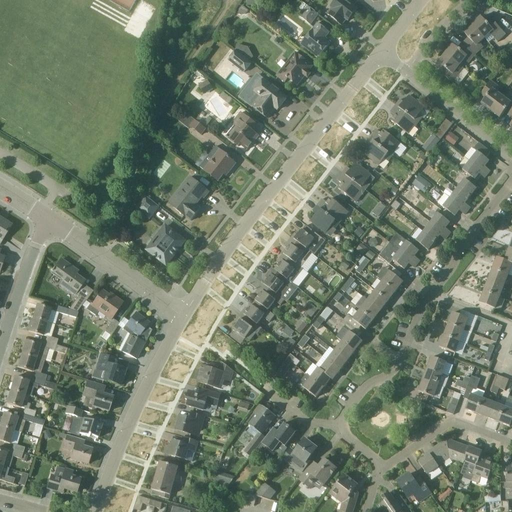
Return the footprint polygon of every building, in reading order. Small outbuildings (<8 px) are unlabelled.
[(355,13),(357,9),(347,2),(349,0),(348,0),(336,0),(331,8),(332,8),(328,14),(342,25),(346,20),(348,21),(351,18),(352,19),(356,14),(355,13)] [(299,8),(304,12),(300,17),(310,25),(319,14),(304,2),(299,8)] [(249,11),(243,6),(237,13),(241,16),(246,15),(249,11)] [(493,21),(489,25),(481,17),(473,25),(485,38),(490,34),(494,38),(502,30),(493,21)] [(301,44),(319,58),(332,42),(326,37),(330,32),(318,23),(301,44)] [(473,25),(464,33),(471,41),(466,46),(475,54),(484,47),(480,43),(485,38),(473,25)] [(475,54),(466,46),(462,51),(453,45),(446,54),(460,65),(464,60),(469,63),(475,54)] [(236,50),(229,60),(245,72),(252,63),(236,50)] [(298,86),(305,76),(308,78),(311,74),(308,72),(313,66),(296,53),(291,58),(292,63),(293,64),(288,71),(287,70),(281,71),(277,76),(285,83),(288,78),(298,86)] [(438,63),(444,68),(447,70),(443,75),(453,83),(460,74),(456,71),(460,65),(446,54),(438,63)] [(253,107),(268,119),(276,108),(278,110),(287,98),(264,80),(255,92),(261,97),(253,107)] [(199,86),(203,92),(208,89),(209,90),(212,89),(213,89),(208,81),(199,86)] [(483,91),(488,95),(482,104),(491,111),(502,96),(497,92),(500,88),(491,81),(483,91)] [(396,105),(419,123),(423,118),(419,115),(425,108),(409,96),(404,102),(401,100),(396,105)] [(491,111),(500,118),(507,109),(511,113),(511,96),(508,100),(502,96),(491,111)] [(419,123),(396,105),(391,113),(395,116),(392,121),(409,135),(419,123)] [(206,129),(195,120),(185,112),(179,120),(190,129),(191,127),(201,135),(206,129)] [(241,113),(237,118),(239,119),(235,126),(236,127),(227,138),(239,147),(240,145),(247,150),(258,136),(256,134),(261,128),(241,113)] [(447,120),(440,128),(434,135),(440,140),(447,132),(453,125),(447,120)] [(398,134),(402,137),(406,132),(403,130),(402,129),(398,134)] [(376,132),(370,139),(392,156),(402,144),(384,131),(381,135),(376,132)] [(459,139),(451,133),(446,140),(454,146),(459,139)] [(440,140),(434,135),(433,134),(423,148),(430,154),(440,140)] [(388,162),(392,156),(370,139),(366,144),(369,147),(364,154),(379,166),(385,159),(388,162)] [(474,150),(478,152),(471,161),(488,175),(491,171),(485,167),(490,161),(486,158),(491,152),(480,143),(474,150)] [(204,170),(218,182),(224,174),(227,176),(236,164),(230,159),(231,158),(218,148),(216,148),(206,161),(209,164),(204,170)] [(480,174),(485,178),(488,175),(471,161),(463,170),(469,175),(473,178),(475,180),(480,174)] [(344,172),(366,190),(375,178),(356,163),(351,170),(348,167),(344,172)] [(366,190),(344,172),(337,180),(342,184),(339,189),(356,202),(366,190)] [(477,189),(470,183),(473,178),(469,175),(466,180),(465,179),(458,189),(470,198),(477,189)] [(169,204),(191,221),(201,209),(196,205),(202,197),(204,199),(209,192),(190,177),(169,204)] [(418,177),(413,184),(423,192),(428,185),(418,177)] [(470,198),(458,189),(451,198),(468,211),(471,208),(465,204),(470,198)] [(137,208),(149,218),(159,206),(146,197),(137,208)] [(323,199),(317,206),(340,224),(349,212),(331,198),(328,203),(323,199)] [(465,215),(468,211),(451,198),(443,207),(455,217),(460,211),(465,215)] [(380,204),(376,209),(382,214),(386,209),(380,204)] [(335,229),(340,224),(317,206),(313,212),(316,215),(311,221),(331,237),(336,230),(335,229)] [(450,223),(438,213),(431,223),(448,236),(451,233),(446,229),(450,223)] [(0,239),(2,240),(11,226),(0,218),(0,239)] [(448,236),(431,223),(424,232),(436,241),(440,236),(441,237),(446,240),(448,236)] [(147,250),(166,265),(185,241),(166,226),(147,250)] [(359,238),(364,233),(359,228),(354,233),(359,238)] [(295,234),(292,238),(307,249),(313,254),(315,256),(326,241),(311,230),(308,234),(302,230),(298,235),(295,234)] [(407,241),(418,249),(421,245),(428,251),(436,241),(424,232),(417,241),(411,236),(407,241)] [(419,251),(418,249),(407,241),(401,236),(398,233),(390,243),(413,261),(417,265),(420,261),(415,257),(419,251)] [(307,249),(292,238),(285,247),(288,249),(284,254),(296,263),(302,269),(313,254),(307,249)] [(357,249),(364,255),(368,249),(362,243),(357,249)] [(413,261),(390,243),(380,256),(390,264),(393,260),(405,270),(409,264),(415,268),(417,265),(413,261)] [(375,255),(370,251),(366,256),(371,260),(375,255)] [(296,263),(284,254),(277,263),(279,265),(275,270),(293,284),(304,270),(302,269),(296,263)] [(511,266),(511,263),(505,260),(497,257),(493,269),(509,275),(511,266)] [(75,295),(83,284),(85,282),(71,272),(73,268),(61,260),(54,269),(53,268),(51,271),(64,280),(61,284),(75,295)] [(350,265),(346,262),(342,268),(346,271),(350,265)] [(356,271),(356,272),(360,275),(366,267),(362,264),(356,271)] [(293,284),(275,270),(273,268),(266,277),(268,279),(264,284),(264,285),(285,301),(287,302),(298,288),(293,284)] [(489,280),(504,286),(509,275),(493,269),(489,280)] [(383,281),(396,292),(404,282),(391,272),(383,281)] [(351,278),(346,284),(350,287),(355,281),(351,278)] [(484,292),(500,298),(504,286),(489,280),(484,292)] [(383,281),(376,291),(389,301),(396,292),(383,281)] [(345,294),(345,293),(350,287),(346,284),(341,290),(345,294)] [(285,301),(264,285),(257,293),(260,295),(256,301),(268,310),(276,301),(281,306),(285,301)] [(322,295),(327,290),(322,286),(318,292),(322,295)] [(112,319),(112,318),(123,303),(113,296),(112,298),(102,291),(95,301),(93,300),(86,310),(95,317),(98,313),(106,318),(104,320),(110,325),(105,332),(110,336),(119,324),(112,319)] [(376,291),(368,300),(381,311),(389,301),(376,291)] [(351,301),(356,306),(360,310),(374,320),(381,311),(368,300),(363,297),(358,292),(351,301)] [(496,309),(500,298),(484,292),(480,303),(496,309)] [(333,300),(334,300),(337,303),(342,297),(338,293),(333,300)] [(80,295),(78,297),(68,310),(78,313),(87,300),(80,295)] [(268,310),(256,301),(253,305),(252,305),(248,311),(246,309),(242,313),(257,325),(263,317),(270,322),(275,316),(268,310)] [(47,323),(51,311),(51,310),(37,305),(33,319),(47,323)] [(54,312),(76,319),(78,313),(68,310),(56,306),(54,312)] [(306,314),(308,315),(311,318),(317,310),(313,307),(306,314)] [(344,320),(358,331),(362,326),(366,330),(374,320),(360,310),(353,319),(348,315),(344,320)] [(149,323),(136,313),(126,326),(132,331),(121,352),(136,360),(150,334),(147,333),(144,330),(149,323)] [(241,344),(252,331),(257,335),(262,329),(257,325),(242,313),(235,322),(238,324),(234,329),(236,331),(231,337),(241,344)] [(464,331),(469,319),(453,313),(449,324),(464,331)] [(316,322),(321,325),(325,321),(320,317),(316,322)] [(341,325),(345,327),(337,337),(342,341),(355,351),(363,341),(359,338),(362,334),(358,331),(344,320),(341,317),(338,322),(341,325)] [(33,319),(29,332),(43,336),(47,323),(33,319)] [(312,326),(313,327),(317,330),(321,325),(316,322),(312,326)] [(449,324),(444,336),(460,342),(464,331),(449,324)] [(45,342),(56,345),(58,339),(47,336),(45,342)] [(310,340),(305,336),(301,341),(306,344),(310,340)] [(455,353),(460,342),(444,336),(440,347),(455,353)] [(296,342),(291,339),(285,346),(290,350),(296,342)] [(56,345),(45,342),(43,347),(40,346),(26,341),(22,355),(44,362),(48,349),(65,355),(67,349),(56,345)] [(301,341),(298,345),(302,349),(306,344),(301,341)] [(355,351),(342,341),(335,350),(348,361),(355,351)] [(487,353),(492,354),(495,347),(483,342),(480,350),(487,353)] [(348,361),(335,350),(327,360),(340,370),(348,361)] [(126,370),(113,366),(115,358),(100,353),(95,369),(105,372),(103,380),(121,386),(126,370)] [(44,362),(22,355),(17,368),(32,372),(32,371),(36,372),(34,378),(45,382),(47,376),(40,374),(44,362)] [(287,360),(292,363),(295,358),(291,355),(287,360)] [(443,375),(448,363),(432,357),(428,369),(443,375)] [(287,360),(276,373),(283,379),(290,369),(288,367),(292,363),(287,360)] [(327,360),(320,370),(331,379),(333,380),(340,370),(327,360)] [(203,367),(198,382),(221,389),(224,379),(231,381),(234,371),(223,363),(220,372),(203,367)] [(288,367),(290,369),(294,372),(297,367),(292,363),(288,367)] [(318,368),(310,378),(324,388),(331,379),(320,370),(318,368)] [(443,375),(428,369),(423,380),(439,386),(443,375)] [(303,392),(305,389),(316,398),(324,388),(310,378),(306,375),(296,387),(303,392)] [(498,376),(494,386),(499,389),(503,378),(498,376)] [(56,385),(45,382),(34,378),(32,383),(29,382),(15,377),(11,391),(25,395),(31,397),(33,388),(37,389),(38,386),(54,391),(56,385)] [(480,380),(471,377),(470,379),(469,384),(466,391),(464,398),(469,400),(466,410),(477,414),(483,399),(471,395),(473,390),(476,391),(480,380)] [(503,378),(499,389),(506,391),(510,380),(503,378)] [(439,386),(423,380),(419,392),(435,398),(439,386)] [(84,396),(85,397),(82,406),(91,409),(92,407),(108,412),(113,397),(103,394),(106,387),(88,381),(84,396)] [(497,395),(499,389),(494,386),(491,393),(497,395)] [(221,394),(204,389),(203,395),(192,392),(191,393),(189,393),(187,399),(190,399),(188,406),(204,411),(206,404),(217,407),(221,394)] [(25,395),(11,391),(6,404),(21,408),(24,409),(23,414),(34,418),(36,412),(29,410),(30,405),(23,402),(25,395)] [(494,403),(483,399),(477,414),(488,418),(494,403)] [(511,403),(507,402),(505,407),(499,422),(510,427),(511,422),(511,403)] [(248,411),(249,404),(240,403),(239,410),(248,411)] [(499,422),(505,407),(494,403),(488,418),(499,422)] [(256,450),(266,438),(262,435),(276,416),(263,407),(259,404),(252,413),(254,415),(256,416),(249,425),(251,426),(247,432),(255,438),(244,452),(251,458),(256,450)] [(454,414),(457,407),(451,405),(450,404),(447,412),(454,414)] [(102,424),(80,418),(82,411),(67,406),(65,414),(76,417),(71,432),(89,437),(90,436),(98,438),(102,424)] [(45,421),(34,418),(23,414),(21,419),(18,418),(3,413),(0,424),(0,426),(14,431),(21,433),(25,421),(43,427),(45,421)] [(201,431),(205,417),(192,413),(190,419),(180,416),(176,430),(193,435),(194,429),(201,431)] [(246,422),(248,423),(254,415),(252,413),(246,422)] [(274,428),(266,438),(256,450),(259,452),(264,445),(273,452),(274,451),(281,457),(287,448),(285,447),(295,434),(293,432),(294,431),(285,423),(278,432),(274,428)] [(14,431),(0,426),(0,441),(10,444),(14,431)] [(58,437),(66,440),(63,448),(73,451),(71,459),(87,465),(92,450),(82,447),(84,441),(67,435),(67,436),(59,433),(58,437)] [(168,443),(167,447),(165,454),(186,460),(188,451),(195,453),(199,442),(178,436),(175,445),(168,443)] [(290,449),(283,458),(302,473),(310,462),(308,461),(317,448),(305,439),(295,452),(290,449)] [(434,448),(444,463),(450,458),(458,462),(463,448),(458,446),(459,443),(447,439),(434,448)] [(13,444),(11,451),(22,454),(24,448),(13,444)] [(463,448),(458,462),(464,464),(460,474),(472,478),(482,455),(483,452),(470,447),(468,450),(463,448)] [(439,466),(444,463),(434,448),(424,455),(425,458),(419,462),(428,475),(439,467),(439,466)] [(11,451),(9,456),(21,460),(22,454),(11,451)] [(491,459),(482,455),(472,478),(471,481),(479,484),(482,478),(488,480),(494,464),(489,463),(491,459)] [(299,480),(311,489),(314,486),(320,491),(324,485),(325,485),(337,469),(324,459),(315,472),(309,468),(299,480)] [(160,462),(156,476),(174,481),(178,467),(160,462)] [(8,469),(3,467),(0,466),(0,480),(13,485),(15,479),(6,476),(8,469)] [(62,479),(51,475),(47,488),(62,493),(63,489),(76,493),(81,479),(72,476),(73,472),(65,469),(62,479)] [(25,486),(28,477),(28,474),(23,472),(19,484),(25,486)] [(398,483),(409,499),(414,495),(419,502),(432,494),(425,483),(419,487),(410,474),(398,483)] [(340,511),(353,511),(359,494),(354,490),(358,485),(345,475),(330,494),(343,504),(340,511)] [(163,494),(162,498),(169,500),(174,481),(156,476),(152,491),(163,494)] [(223,487),(227,488),(234,479),(226,477),(223,487)] [(257,497),(270,500),(276,493),(264,484),(255,496),(254,495),(254,496),(257,497)] [(449,489),(438,499),(441,503),(452,493),(449,489)] [(411,511),(401,496),(395,500),(390,493),(385,496),(387,500),(379,505),(383,511),(411,511)] [(254,506),(257,497),(254,496),(249,494),(246,504),(254,506)] [(155,507),(157,502),(151,500),(138,496),(134,509),(141,511),(143,504),(155,507)]
